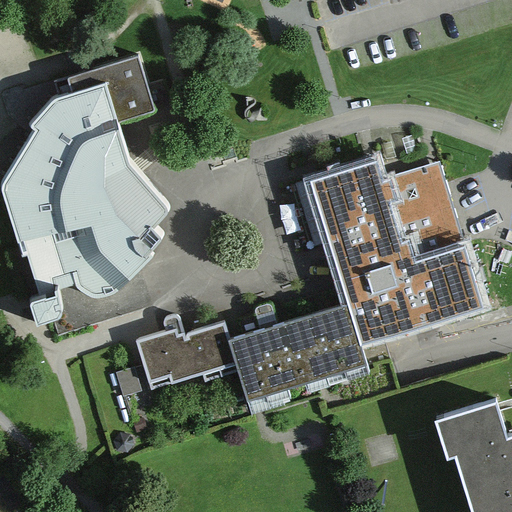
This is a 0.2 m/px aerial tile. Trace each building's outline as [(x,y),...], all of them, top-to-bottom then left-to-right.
[(74,78),(79,92),(58,98),(6,185),(27,256),(36,259),(46,292),(30,296),(37,321),(63,314),(57,289),(83,279),(91,293),(107,297),(122,295),(156,259),(146,248),(156,239),(148,230),(167,211),(128,166),(117,127),(165,113),(148,56),(74,78)] [(437,154),(380,171),(408,262),(465,245),(437,154)] [(377,159),(306,181),(338,284),(408,262),(380,171),(377,159)] [(465,245),(408,262),(446,311),(482,300),(465,245)] [(446,311),(408,262),(338,284),(346,310),(355,338),(446,311)] [(363,366),(355,338),(346,310),(313,320),(329,376),(363,366)] [(329,376),(313,320),(274,332),(290,387),(329,376)] [(236,343),(231,326),(147,350),(161,398),(245,374),(236,343)] [(252,398),(290,387),(274,332),(236,343),(245,374),(252,398)] [(458,458),(474,511),(485,511),(511,504),(511,439),(507,441),(495,401),(435,419),(448,460),(458,458)]
